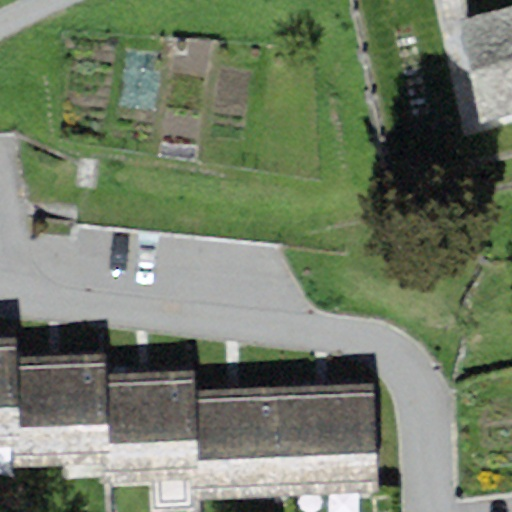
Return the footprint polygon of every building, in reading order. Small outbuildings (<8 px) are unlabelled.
[(511,8),(455,24),(482,121),(511,113),(511,8)] [(15,361),(13,340),(0,340),(0,447),(21,446),(15,361)] [(105,376),(104,355),(15,361),(21,446),(23,467),(111,461),(105,376)] [(194,395),(193,370),(105,376),(111,461),(113,484),(200,478),(194,395)] [(379,494),(371,383),(277,389),(285,500),(379,494)] [(285,500),(277,389),(194,395),(200,478),(202,506),(285,500)]
